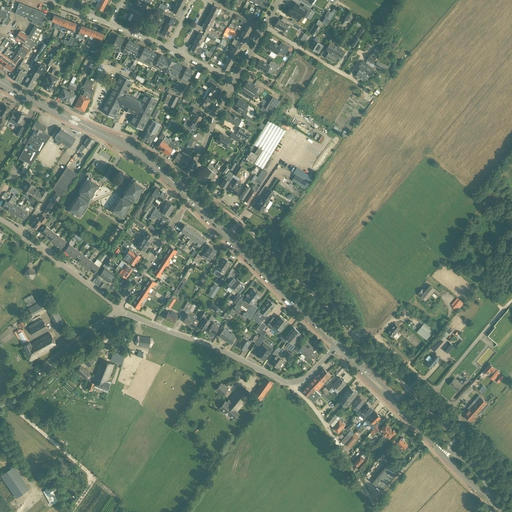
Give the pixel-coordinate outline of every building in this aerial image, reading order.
[(143,12),(146,7),(143,5),(145,2),(140,0),(135,0),(133,7),(143,12)] [(177,2),(175,6),(181,9),(184,3),(178,0),(177,2)] [(102,10),(105,5),(99,2),(97,7),(102,10)] [(41,26),(46,13),(19,3),(15,13),(32,20),(31,22),(41,26)] [(292,8),(304,16),(304,17),(306,18),(311,9),(304,5),(302,7),(295,3),(292,8)] [(225,11),(219,8),(213,5),(210,11),(216,14),(218,10),(228,16),(230,13),(225,10),(225,11)] [(166,11),(173,15),(174,12),(178,14),(181,9),(175,6),(172,11),(170,10),(170,11),(167,9),(166,11)] [(290,7),(286,14),(293,18),(292,21),(299,25),(304,17),(304,16),(292,8),(290,7)] [(173,25),(175,20),(172,18),(173,15),(166,11),(165,11),(164,10),(163,13),(168,16),(166,18),(167,19),(166,22),(173,25)] [(216,14),(210,11),(207,16),(213,19),(215,16),(219,18),(218,20),(224,23),(226,20),(221,18),(221,17),(216,14)] [(7,25),(11,19),(9,18),(10,16),(10,14),(6,13),(5,16),(8,17),(1,26),(2,26),(4,24),(7,25)] [(349,22),(352,17),(347,13),(344,18),(349,22)] [(138,16),(133,14),(130,21),(135,23),(141,26),(145,18),(138,15),(138,16)] [(0,25),(1,26),(8,17),(5,16),(3,19),(0,22),(0,25)] [(213,19),(207,16),(205,21),(213,26),(215,23),(218,24),(219,22),(213,19)] [(293,23),(283,17),(282,17),(281,20),(278,19),(274,26),(283,32),(288,23),(292,26),(293,23)] [(249,32),(252,27),(247,24),(248,21),(243,18),(240,23),(243,24),(241,28),(243,29),(249,32)] [(66,33),(67,30),(71,21),(65,19),(62,28),(65,29),(64,32),(66,33)] [(166,22),(162,20),(161,22),(166,25),(164,28),(170,31),(173,25),(166,22)] [(72,35),(73,32),(76,23),(71,21),(67,30),(70,31),(69,34),(72,35)] [(213,26),(205,21),(202,27),(208,30),(209,27),(213,29),(214,26),(213,26)] [(314,36),(320,27),(322,23),(318,21),(309,33),(314,36)] [(36,40),(42,30),(34,25),(28,35),(36,40)] [(83,39),(84,36),(85,33),(87,27),(81,25),(78,34),(81,35),(80,38),(83,39)] [(170,31),(164,28),(161,26),(160,29),(159,28),(157,33),(164,37),(165,35),(167,36),(170,31)] [(246,37),(249,32),(243,29),(241,28),(238,26),(237,28),(242,31),(241,34),(246,37)] [(362,27),(356,36),(359,39),(365,30),(362,27)] [(29,50),(35,42),(19,31),(15,37),(23,43),(19,48),(18,47),(14,52),(4,66),(11,70),(21,56),(24,58),(26,55),(30,50),(29,50)] [(42,39),(47,42),(50,37),(41,32),(35,44),(38,46),(42,39)] [(207,36),(205,35),(199,32),(196,38),(202,41),(204,42),(205,39),(208,41),(210,38),(207,36)] [(304,42),(308,36),(304,33),(300,39),(304,42)] [(243,43),(246,37),(241,34),(238,40),(243,43)] [(354,47),(359,39),(356,36),(354,35),(352,38),(352,39),(349,44),(354,47)] [(123,38),(117,36),(116,38),(114,37),(111,42),(114,43),(111,49),(119,53),(119,52),(122,46),(120,45),(123,38)] [(0,58),(8,47),(9,45),(11,42),(6,39),(7,38),(6,37),(0,44),(0,58)] [(71,45),(74,38),(71,37),(69,41),(64,39),(63,42),(71,45)] [(318,53),(323,46),(316,42),(318,38),(316,37),(309,47),(318,53)] [(199,46),(202,47),(205,42),(204,42),(203,41),(202,41),(196,38),(193,43),(199,46)] [(128,53),(134,43),(129,40),(125,46),(123,45),(122,46),(119,52),(124,54),(125,52),(128,53)] [(279,46),(270,40),(269,42),(268,42),(267,43),(267,44),(266,45),(267,46),(266,48),(268,49),(267,49),(268,50),(269,51),(270,51),(271,51),(276,54),(277,52),(283,56),(289,46),(281,42),(279,46)] [(42,42),(30,62),(30,63),(33,65),(36,61),(47,45),(42,42)] [(337,48),(337,47),(329,42),(325,50),(328,52),(325,57),(329,60),(337,47),(337,48)] [(135,60),(135,59),(138,53),(136,52),(139,45),(134,43),(128,53),(131,55),(130,57),(135,60)] [(206,50),(199,46),(193,43),(191,49),(199,53),(200,53),(202,52),(202,51),(205,52),(206,50)] [(377,58),(382,49),(376,45),(371,54),(370,53),(366,60),(373,64),(374,61),(377,62),(379,59),(377,58)] [(237,54),(240,49),(234,46),(231,51),(237,54)] [(14,52),(9,48),(8,47),(0,58),(0,62),(4,66),(14,52)] [(143,63),(150,50),(145,47),(141,53),(139,52),(138,53),(135,59),(143,63)] [(344,51),(337,47),(337,48),(337,47),(329,60),(333,62),(336,56),(340,59),(344,51)] [(374,61),(373,64),(375,65),(374,65),(386,73),(389,67),(390,65),(388,63),(390,61),(387,59),(386,61),(383,59),(384,57),(385,58),(389,51),(386,49),(381,55),(382,56),(380,58),(379,58),(379,59),(377,62),(374,61)] [(151,67),(151,66),(154,60),(152,59),(155,53),(150,50),(143,63),(151,67)] [(234,59),(237,54),(231,51),(228,56),(234,59)] [(231,65),(234,59),(228,56),(224,54),(225,54),(223,53),(222,55),(227,58),(225,62),(231,65)] [(159,70),(165,58),(166,57),(161,54),(157,61),(155,59),(154,60),(151,66),(159,70)] [(50,66),(54,58),(49,55),(45,63),(50,66)] [(165,70),(171,60),(166,57),(165,58),(159,70),(161,68),(165,70)] [(169,75),(176,62),(171,60),(165,70),(170,73),(169,75)] [(268,65),(259,60),(258,62),(257,61),(256,62),(256,63),(255,65),(256,65),(255,67),(257,68),(257,69),(257,70),(258,70),(260,70),(265,73),(266,71),(273,74),(278,65),(271,61),(268,65)] [(32,66),(33,65),(30,63),(29,65),(22,61),(20,65),(18,68),(14,74),(13,73),(11,77),(20,82),(24,75),(28,69),(30,70),(31,68),(32,66)] [(41,73),(43,68),(45,66),(36,61),(33,65),(32,66),(31,68),(39,72),(41,73)] [(177,79),(181,73),(178,71),(181,65),(176,62),(169,75),(177,79)] [(228,70),(231,65),(225,62),(222,67),(228,70)] [(366,66),(361,62),(357,69),(359,70),(355,76),(359,78),(364,71),(368,64),(366,66)] [(369,76),(374,68),(368,64),(364,71),(359,78),(363,80),(367,74),(369,76)] [(54,71),(55,69),(51,67),(46,78),(44,82),(46,83),(44,87),(46,88),(46,90),(48,91),(50,90),(54,82),(56,83),(58,79),(50,75),(51,73),(52,73),(54,70),(54,71)] [(31,88),(39,72),(31,68),(30,70),(27,75),(28,76),(24,83),(24,84),(23,85),(26,87),(27,86),(30,88),(31,87),(31,88)] [(185,84),(192,70),(186,68),(183,74),(181,73),(177,79),(185,84)] [(125,96),(132,81),(119,75),(114,86),(115,86),(111,94),(110,93),(102,110),(105,112),(105,114),(109,116),(110,115),(114,117),(120,105),(126,108),(126,109),(128,110),(129,109),(135,113),(130,122),(143,129),(149,115),(148,115),(151,108),(152,109),(157,99),(145,93),(141,101),(131,97),(130,99),(125,96)] [(210,89),(215,92),(218,86),(216,85),(217,83),(209,78),(206,82),(209,84),(209,85),(211,86),(210,88),(210,89)] [(90,99),(94,91),(90,89),(93,82),(87,79),(79,94),(80,94),(74,106),(84,110),(89,98),(90,99)] [(257,87),(247,80),(245,83),(244,82),(243,85),(243,86),(256,95),(258,93),(255,91),(257,87)] [(212,97),(215,92),(210,89),(210,88),(204,85),(202,87),(206,89),(205,92),(205,93),(212,97)] [(256,95),(243,86),(242,87),(241,87),(240,89),(240,90),(239,92),(250,99),(252,95),(255,97),(256,95)] [(65,99),(69,92),(63,88),(61,92),(62,92),(59,97),(64,99),(65,99)] [(178,97),(175,95),(177,92),(169,88),(167,91),(169,92),(163,102),(173,107),(179,97),(178,97)] [(209,102),(212,97),(205,93),(205,92),(201,90),(199,93),(203,95),(202,98),(204,99),(209,102)] [(73,99),(75,95),(69,92),(65,99),(66,100),(71,103),(73,98),(73,99)] [(206,108),(209,102),(204,99),(201,105),(206,108)] [(244,116),(247,110),(245,109),(248,105),(238,99),(234,105),(238,108),(238,109),(237,111),(236,110),(236,111),(244,116)] [(262,105),(260,108),(266,112),(269,114),(274,106),(270,103),(267,102),(264,106),(262,105)] [(0,115),(4,118),(10,108),(6,106),(7,105),(4,103),(0,109),(0,115)] [(193,107),(190,113),(195,115),(200,118),(203,113),(193,107)] [(156,119),(160,110),(156,108),(151,117),(156,119)] [(22,119),(24,115),(18,111),(16,115),(13,114),(11,118),(21,123),(23,119),(22,119)] [(231,115),(226,112),(223,118),(229,121),(229,120),(233,123),(232,123),(237,126),(240,120),(236,118),(237,117),(232,114),(231,115)] [(200,118),(195,115),(191,113),(190,116),(192,117),(190,120),(197,124),(200,118)] [(194,129),(197,124),(190,120),(187,118),(183,124),(190,131),(192,128),(194,129)] [(150,132),(152,129),(151,129),(155,122),(154,121),(152,120),(146,131),(147,131),(148,131),(150,132)] [(262,169),(285,131),(268,120),(251,148),(244,158),(262,169)] [(31,135),(26,145),(19,158),(24,161),(22,164),(26,166),(28,163),(31,164),(51,136),(50,135),(50,136),(43,133),(46,127),(35,121),(36,121),(35,121),(32,127),(32,128),(32,127),(35,129),(32,135),(31,135)] [(151,142),(160,124),(158,123),(155,122),(151,129),(152,129),(150,132),(148,131),(147,131),(146,131),(142,137),(151,142)] [(20,136),(24,128),(19,125),(15,133),(20,136)] [(71,135),(64,131),(65,130),(61,128),(55,137),(58,139),(56,143),(58,144),(61,141),(69,147),(75,137),(71,135)] [(236,135),(246,141),(247,139),(250,134),(240,128),(237,133),(236,135)] [(237,141),(239,137),(231,132),(229,136),(237,141)] [(222,135),(219,134),(215,141),(225,148),(230,139),(222,134),(222,135)] [(85,147),(91,138),(88,136),(78,150),(81,152),(85,147)] [(164,137),(162,140),(158,146),(163,150),(162,150),(163,151),(164,149),(170,140),(171,139),(169,137),(168,139),(164,137)] [(89,149),(95,140),(91,138),(85,147),(85,148),(87,149),(88,148),(89,149)] [(190,146),(194,140),(191,139),(185,149),(181,155),(178,153),(174,159),(179,163),(187,151),(190,146)] [(180,144),(175,140),(173,142),(171,140),(170,140),(164,149),(163,151),(168,154),(172,149),(174,147),(176,149),(180,144)] [(184,166),(189,160),(186,158),(190,153),(187,151),(179,163),(184,166)] [(199,177),(203,180),(207,174),(208,175),(215,166),(210,163),(207,167),(207,166),(199,177)] [(207,174),(203,180),(207,183),(215,173),(217,171),(217,169),(219,167),(216,165),(215,166),(208,175),(207,174)] [(240,178),(245,169),(239,165),(234,174),(240,178)] [(77,173),(67,166),(52,188),(56,191),(43,210),(50,215),(63,195),(62,195),(77,173)] [(224,188),(231,178),(232,176),(229,174),(226,179),(224,178),(220,185),(224,188)] [(297,174),(293,180),(307,188),(311,182),(297,174)] [(70,205),(67,209),(69,211),(73,213),(80,218),(89,203),(87,202),(90,197),(91,198),(109,210),(112,212),(117,215),(122,219),(132,204),(131,204),(134,199),(136,201),(143,190),(146,186),(143,184),(138,181),(133,178),(126,188),(123,192),(124,193),(121,197),(119,196),(113,191),(101,184),(98,182),(94,179),(91,177),(88,181),(86,179),(85,180),(82,185),(78,190),(81,191),(78,196),(77,195),(70,205)] [(235,194),(239,188),(236,186),(239,182),(234,178),(227,189),(235,194)] [(42,193),(37,189),(34,188),(35,186),(27,181),(22,189),(30,194),(30,193),(32,195),(42,201),(47,192),(44,189),(42,193)] [(243,199),(250,188),(246,185),(239,197),(243,199)] [(248,203),(258,187),(255,185),(252,189),(244,200),(248,203)] [(14,199),(15,196),(18,191),(12,187),(10,191),(14,194),(12,198),(10,201),(10,200),(8,202),(5,201),(2,207),(8,210),(14,199)] [(160,189),(157,187),(151,195),(152,196),(147,202),(148,202),(143,210),(145,211),(149,206),(154,197),(155,198),(156,196),(161,189),(160,189)] [(161,202),(167,194),(164,192),(164,191),(161,189),(156,196),(155,198),(161,202)] [(268,201),(274,192),(268,189),(263,197),(262,197),(255,207),(257,208),(257,210),(259,211),(260,211),(262,212),(269,201),(268,201)] [(13,213),(17,205),(14,203),(16,200),(15,200),(17,197),(15,196),(14,199),(8,210),(13,213)] [(40,202),(31,197),(29,201),(33,203),(34,201),(36,201),(32,207),(35,209),(40,202)] [(161,211),(159,210),(158,211),(155,216),(159,219),(165,210),(166,210),(168,207),(170,203),(167,201),(161,211)] [(135,218),(145,204),(142,202),(132,215),(135,218)] [(168,216),(174,206),(170,203),(168,207),(166,210),(165,210),(159,219),(160,219),(158,222),(161,224),(164,220),(165,220),(167,216),(168,216)] [(18,216),(24,205),(22,204),(21,206),(17,205),(13,213),(18,216)] [(23,219),(27,213),(28,211),(25,209),(27,206),(24,205),(18,216),(23,219)] [(42,215),(39,220),(36,218),(31,224),(33,227),(33,228),(35,229),(36,229),(41,222),(43,223),(46,219),(42,215)] [(142,228),(144,226),(135,219),(133,222),(142,228)] [(185,234),(189,228),(184,224),(180,230),(179,232),(181,234),(183,232),(185,234)] [(46,237),(51,230),(46,226),(41,233),(46,237)] [(190,237),(194,231),(189,228),(185,234),(184,236),(187,237),(188,235),(190,237)] [(51,240),(56,234),(51,230),(46,237),(51,240)] [(194,242),(196,241),(195,240),(199,234),(194,231),(190,237),(193,239),(192,241),(194,242)] [(151,241),(154,236),(147,232),(144,237),(151,241)] [(56,244),(61,238),(56,234),(51,240),(56,244)] [(199,246),(200,244),(204,238),(199,234),(195,240),(196,241),(198,242),(197,244),(199,246)] [(147,246),(151,241),(144,237),(140,242),(147,246)] [(61,248),(66,241),(61,238),(56,244),(61,248)] [(124,242),(122,244),(129,249),(127,253),(137,261),(140,256),(133,252),(135,249),(130,246),(124,242)] [(144,251),(147,246),(140,242),(137,247),(144,251)] [(69,254),(74,248),(69,244),(64,250),(69,254)] [(211,259),(216,250),(208,245),(202,253),(211,259)] [(175,255),(177,251),(170,246),(166,253),(171,256),(173,253),(175,255)] [(74,258),(79,252),(74,248),(69,254),(74,258)] [(79,262),(84,255),(79,252),(74,258),(79,262)] [(134,265),(137,261),(127,253),(124,258),(134,265)] [(168,264),(169,262),(167,261),(171,256),(166,253),(161,260),(168,264)] [(197,264),(202,257),(197,254),(193,261),(197,264)] [(84,266),(89,259),(84,255),(79,262),(84,266)] [(224,273),(231,262),(222,257),(215,268),(224,273)] [(89,269),(94,263),(89,259),(84,266),(89,269)] [(167,266),(168,264),(161,260),(157,266),(162,269),(165,265),(167,266)] [(132,268),(121,261),(120,263),(124,266),(123,267),(121,265),(120,267),(129,273),(132,268)] [(94,273),(99,267),(94,263),(89,269),(94,273)] [(126,277),(129,273),(120,267),(118,265),(117,268),(115,270),(126,277)] [(159,277),(162,274),(160,272),(162,269),(157,266),(153,273),(159,277)] [(30,279),(35,273),(29,268),(24,274),(30,279)] [(108,281),(113,274),(105,268),(99,275),(108,281)] [(230,279),(236,272),(232,268),(227,276),(230,279)] [(173,293),(178,295),(187,280),(183,277),(173,293)] [(235,279),(233,277),(227,284),(230,287),(233,289),(240,281),(236,277),(235,279)] [(101,282),(96,278),(93,282),(98,286),(101,288),(105,284),(101,281),(101,282)] [(154,286),(156,282),(149,278),(145,285),(150,288),(152,285),(154,286)] [(240,281),(233,289),(236,292),(237,290),(239,292),(244,286),(242,285),(243,284),(240,281)] [(214,284),(207,295),(213,298),(220,287),(214,284)] [(147,296),(149,294),(147,293),(150,288),(145,285),(140,291),(147,296)] [(439,293),(430,285),(425,291),(422,289),(418,294),(425,300),(432,292),(437,296),(439,293)] [(73,286),(61,300),(68,306),(81,292),(73,286)] [(240,308),(238,307),(241,304),(248,310),(246,313),(245,312),(242,315),(246,318),(246,317),(250,319),(251,317),(257,307),(255,306),(252,304),(260,295),(259,294),(259,293),(257,292),(256,292),(255,291),(255,290),(253,289),(252,289),(248,294),(247,293),(243,298),(241,296),(234,307),(235,308),(234,309),(237,311),(240,308)] [(146,298),(147,296),(140,291),(136,298),(141,301),(144,296),(146,298)] [(235,303),(241,295),(238,293),(232,300),(235,303)] [(35,300),(32,294),(23,299),(27,307),(36,302),(36,301),(35,299),(35,300)] [(171,297),(165,305),(170,308),(176,300),(173,298),(175,296),(173,295),(171,297)] [(138,309),(141,305),(139,304),(141,301),(136,298),(132,305),(138,309)] [(459,299),(457,298),(451,304),(453,306),(453,307),(457,311),(464,303),(459,299)] [(265,316),(274,305),(269,300),(259,310),(258,309),(254,314),(261,321),(265,316)] [(39,303),(28,309),(32,314),(42,309),(40,305),(42,304),(41,302),(39,303)] [(94,302),(87,312),(94,315),(100,305),(94,302)] [(57,328),(64,324),(57,310),(50,314),(57,328)] [(188,324),(193,317),(195,313),(189,310),(187,314),(183,321),(188,324)] [(495,348),(511,326),(511,315),(506,310),(493,325),(496,328),(490,335),(497,341),(493,346),(495,348)] [(78,311),(68,315),(75,327),(84,322),(78,311)] [(174,322),(177,314),(171,311),(171,312),(168,311),(165,318),(166,318),(166,319),(167,320),(168,319),(174,322)] [(210,323),(214,317),(211,315),(208,320),(204,317),(198,326),(204,329),(208,322),(210,323)] [(287,322),(279,316),(276,319),(273,317),(266,325),(270,328),(273,324),(280,330),(287,322)] [(194,327),(198,320),(193,317),(188,324),(194,327)] [(34,336),(48,329),(42,319),(29,326),(34,336)] [(213,335),(219,325),(213,322),(207,331),(213,335)] [(260,334),(264,328),(266,325),(262,322),(255,330),(260,334)] [(425,322),(417,332),(426,340),(434,330),(425,322)] [(392,337),(400,328),(395,324),(388,333),(392,337)] [(289,339),(297,330),(293,327),(285,337),(288,339),(289,338),(289,339)] [(230,333),(224,329),(219,336),(231,343),(236,335),(231,332),(230,333)] [(293,344),(301,334),(297,330),(289,339),(289,338),(288,339),(289,341),(285,346),(291,351),(295,346),(293,344)] [(57,346),(50,333),(34,342),(34,343),(31,344),(30,342),(24,346),(31,360),(37,357),(36,357),(57,346)] [(265,337),(261,334),(255,343),(259,346),(265,337)] [(245,350),(250,341),(247,340),(248,338),(244,335),(237,346),(245,350)] [(151,347),(152,344),(153,341),(152,338),(137,336),(136,339),(135,341),(136,345),(151,347)] [(439,337),(433,344),(436,348),(442,341),(439,337)] [(302,353),(310,345),(306,341),(301,345),(299,344),(294,349),(297,352),(299,349),(300,350),(299,351),(302,353)] [(255,354),(264,361),(273,348),(264,342),(255,354)] [(447,353),(453,346),(449,342),(443,349),(447,353)] [(307,361),(312,355),(310,353),(314,349),(310,345),(302,353),(302,354),(300,355),(307,361)] [(272,353),(275,356),(270,363),(277,367),(279,364),(280,365),(282,363),(281,362),(283,359),(280,357),(281,356),(282,357),(284,355),(279,351),(276,349),(272,353)] [(113,351),(110,360),(122,364),(125,355),(113,351)] [(89,366),(95,361),(86,352),(81,358),(89,366)] [(428,355),(425,359),(428,362),(426,364),(428,366),(428,367),(429,368),(430,368),(431,368),(440,358),(435,354),(432,358),(428,355)] [(110,383),(107,382),(114,364),(101,359),(92,382),(90,381),(87,388),(88,388),(87,390),(90,391),(91,390),(92,390),(94,385),(107,390),(110,383)] [(489,363),(483,371),(487,375),(494,367),(489,363)] [(86,379),(90,374),(80,365),(76,370),(86,379)] [(320,380),(328,372),(323,367),(315,375),(320,380)] [(244,375),(240,370),(235,374),(238,379),(244,375)] [(331,375),(328,372),(320,380),(324,383),(326,386),(332,380),(329,377),(331,375)] [(500,373),(495,379),(499,382),(504,376),(500,373)] [(317,390),(324,383),(320,380),(315,375),(309,382),(313,385),(313,386),(317,390)] [(260,400),(273,382),(265,377),(253,395),(260,400)] [(343,380),(340,377),(333,384),(331,381),(326,387),(329,389),(331,387),(334,389),(336,387),(339,390),(346,383),(345,383),(346,382),(344,380),(343,380)] [(457,391),(462,385),(454,378),(449,384),(457,391)] [(313,385),(309,382),(301,390),(308,397),(313,402),(322,409),(328,402),(320,395),(321,394),(317,390),(313,386),(313,385)] [(222,395),(228,389),(221,383),(215,389),(222,395)] [(333,426),(349,406),(348,405),(351,400),(357,393),(350,387),(344,394),(339,400),(344,404),(341,409),(340,408),(329,422),(333,426)] [(237,411),(249,397),(238,388),(227,402),(225,400),(220,407),(234,418),(238,413),(237,411)] [(481,413),(489,404),(478,395),(471,404),(477,409),(481,412),(480,412),(481,413)] [(359,396),(353,403),(356,406),(354,409),(357,411),(361,406),(360,405),(364,400),(362,398),(362,397),(361,397),(360,397),(359,396)] [(362,421),(372,408),(367,404),(363,410),(361,409),(359,412),(357,413),(359,415),(357,416),(362,421)] [(477,409),(471,404),(468,406),(469,407),(463,414),(467,418),(466,419),(469,422),(470,421),(471,422),(480,412),(481,412),(477,409)] [(368,418),(366,421),(374,429),(378,425),(379,423),(378,422),(381,418),(381,417),(376,412),(371,417),(370,415),(368,418)] [(339,420),(333,428),(338,432),(344,424),(342,423),(344,420),(341,418),(339,420)] [(374,429),(373,430),(371,433),(373,434),(375,431),(377,432),(380,429),(383,431),(382,432),(384,434),(391,427),(389,425),(389,424),(388,423),(387,423),(386,422),(381,428),(378,425),(374,429)] [(384,434),(380,438),(382,440),(383,440),(387,436),(390,438),(396,432),(396,431),(394,429),(393,429),(391,427),(384,434)] [(345,445),(353,436),(354,433),(350,431),(347,433),(341,441),(345,445)] [(353,436),(345,445),(349,448),(357,439),(353,436)] [(394,440),(390,444),(383,452),(386,454),(394,445),(400,452),(408,444),(404,441),(405,440),(403,438),(402,438),(401,437),(396,443),(394,440)] [(360,455),(352,463),(357,467),(364,459),(360,455)] [(365,459),(357,467),(360,470),(364,466),(363,465),(367,461),(365,459)] [(382,490),(398,471),(389,463),(372,482),(382,490)] [(16,497),(29,488),(14,466),(0,475),(16,497)] [(51,505),(59,500),(55,491),(61,488),(58,483),(43,491),(51,505)]
